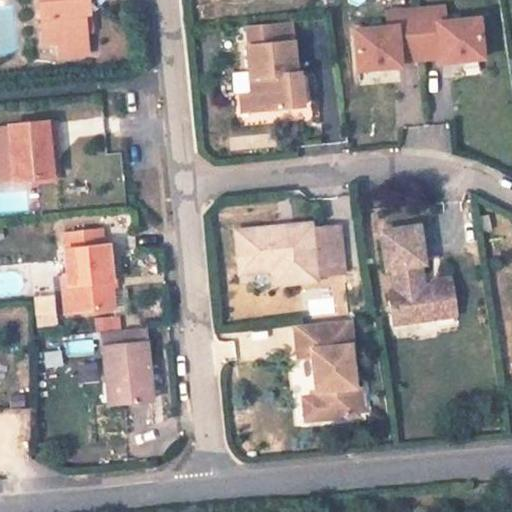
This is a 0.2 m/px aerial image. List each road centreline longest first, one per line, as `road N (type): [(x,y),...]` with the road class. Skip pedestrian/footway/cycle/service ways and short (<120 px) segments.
road 1 (residential): [(511,198),(367,163),(178,183)]
road 2 (residential): [(206,475),(511,451)]
road 3 (residential): [(206,475),(178,183)]
road 4 (residential): [(0,492),(206,475)]
road 5 (residential): [(178,183),(160,0)]
